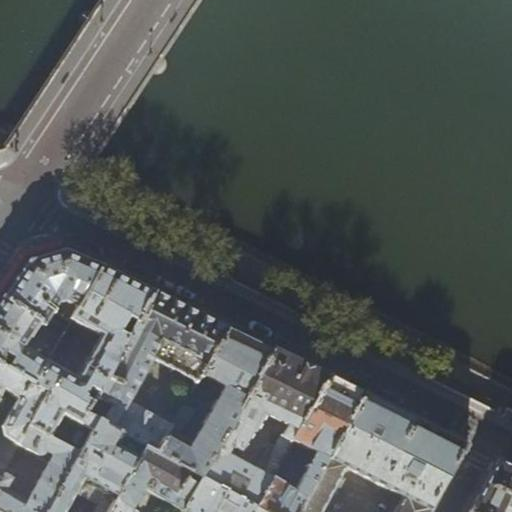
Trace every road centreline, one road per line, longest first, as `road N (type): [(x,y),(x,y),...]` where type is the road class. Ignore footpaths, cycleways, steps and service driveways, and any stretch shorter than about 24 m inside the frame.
road 1 (residential): [(489,435),(16,205)]
road 2 (residential): [(36,178),(154,0)]
